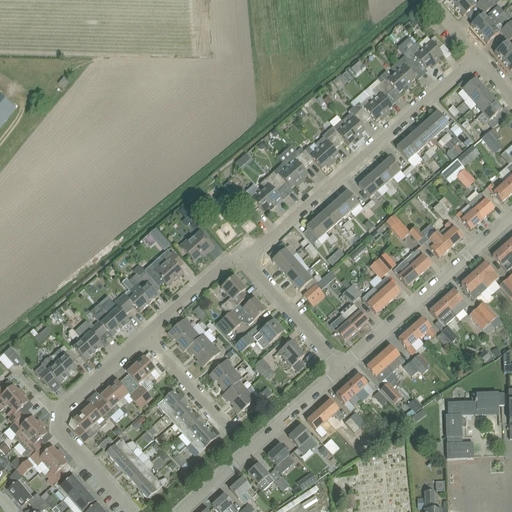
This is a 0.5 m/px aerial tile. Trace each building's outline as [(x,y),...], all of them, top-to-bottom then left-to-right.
[(448,0),(455,8),(465,0),(448,0)] [(476,6),(480,11),(490,2),(492,0),(482,0),(481,1),(480,0),(465,0),(455,8),(463,17),(471,11),(476,6)] [(483,15),(494,6),(490,2),(480,11),(483,15)] [(471,26),(479,35),(504,14),(498,7),(485,18),(483,15),(478,19),(471,26)] [(495,29),(499,25),(501,27),(508,20),(504,14),(479,35),(487,44),(499,34),(495,29)] [(414,28),(419,23),(416,19),(410,24),(414,28)] [(504,37),(511,30),(511,21),(500,32),(504,37)] [(397,40),(393,34),(388,38),(393,44),(397,40)] [(430,41),(431,42),(422,50),(436,66),(440,62),(438,59),(443,56),(438,51),(443,46),(435,37),(430,41)] [(507,42),(502,46),(494,53),(502,62),(511,53),(511,46),(511,47),(507,42)] [(432,69),(436,66),(422,50),(418,46),(404,57),(416,70),(421,65),(426,70),(430,67),(432,69)] [(511,53),(502,62),(511,72),(511,70),(511,53)] [(404,57),(391,69),(396,74),(395,74),(409,89),(413,85),(411,83),(416,79),(411,74),(416,70),(404,57)] [(356,65),(361,71),(365,68),(360,62),(356,65)] [(409,89),(395,74),(391,78),(386,72),(377,80),(381,84),(381,85),(389,94),(394,89),(399,94),(403,90),(405,93),(409,89)] [(69,83),(68,82),(64,78),(59,84),(63,89),(69,83)] [(469,99),(482,87),(475,80),(462,91),(469,99)] [(384,98),(389,94),(381,85),(372,92),(374,94),(368,98),(386,118),(390,114),(388,112),(393,108),(384,98)] [(482,87),(469,99),(476,106),(489,95),(482,87)] [(489,95),(476,106),(483,114),(495,103),(489,95)] [(0,128),(16,109),(0,96),(0,128)] [(321,106),(325,102),(324,101),(321,97),(317,101),(321,106)] [(354,108),(353,108),(366,122),(371,118),(376,123),(380,119),(382,121),(386,118),(368,98),(361,105),(359,103),(354,108)] [(495,103),(483,114),(489,122),(502,111),(495,103)] [(361,126),(366,122),(353,108),(348,113),(350,115),(342,122),(346,126),(345,126),(359,141),(363,137),(361,135),(365,131),(361,126)] [(449,126),(444,120),(438,113),(429,120),(441,133),(449,126)] [(432,140),(441,133),(429,120),(421,127),(432,140)] [(333,128),(327,133),(339,146),(344,141),(349,146),(353,143),(355,145),(359,141),(345,126),(346,126),(342,122),(342,121),(334,128),(333,128)] [(449,130),(457,137),(463,131),(454,124),(449,130)] [(424,148),(432,140),(421,127),(413,135),(424,148)] [(493,138),(497,134),(493,129),(489,133),(493,138)] [(315,146),(318,149),(318,150),(332,165),(336,161),(334,159),(338,155),(334,150),(339,146),(327,133),(322,137),(323,139),(315,146)] [(478,143),(486,152),(490,149),(495,154),(502,148),(496,142),(489,134),(478,143)] [(424,148),(413,135),(405,142),(416,155),(424,148)] [(454,138),(452,140),(449,143),(453,148),(456,145),(459,143),(454,138)] [(397,149),(408,162),(416,155),(405,142),(397,149)] [(461,165),(473,155),(476,158),(479,155),(473,147),(457,161),(461,165)] [(332,165),(318,150),(314,154),(308,148),(305,152),(300,156),(308,165),(313,161),(322,170),(326,166),(328,169),(332,165)] [(446,156),(452,162),(459,155),(454,149),(452,151),(450,151),(448,151),(446,156)] [(303,170),(308,165),(300,156),(296,152),(282,164),(288,170),(301,184),(305,181),(303,178),(307,175),(303,170)] [(390,159),(382,166),(393,179),(401,172),(390,159)] [(385,186),(389,190),(392,187),(393,188),(393,187),(389,183),(393,179),(382,166),(374,173),(385,186)] [(301,184),(288,170),(288,171),(284,174),(279,167),(269,176),(281,189),(286,184),(291,189),(295,186),(297,188),(301,184)] [(465,170),(456,177),(466,189),(475,181),(465,170)] [(366,180),(378,193),(385,186),(374,173),(366,180)] [(265,191),(261,194),(274,208),(278,204),(276,202),(280,198),(276,193),(281,189),(269,176),(260,184),(265,191)] [(370,200),(374,196),(378,200),(381,197),(378,193),(366,180),(358,187),(370,200)] [(502,204),(511,194),(511,191),(505,183),(497,190),(491,184),(487,188),(502,204)] [(274,208),(261,194),(254,185),(246,192),(248,195),(243,200),(254,213),(259,208),(264,213),(268,209),(270,212),(274,208)] [(231,191),(231,195),(236,200),(239,200),(239,192),(231,191)] [(339,199),(351,212),(359,205),(347,192),(339,199)] [(480,194),(476,198),(468,205),(482,221),(494,210),(480,194)] [(453,210),(444,198),(438,203),(439,204),(448,214),(453,210)] [(339,199),(331,207),(342,220),(351,212),(339,199)] [(448,214),(439,204),(433,209),(441,219),(448,214)] [(482,221),(468,205),(468,206),(473,212),(465,218),(460,212),(456,216),(470,232),(482,221)] [(185,219),(184,221),(188,226),(190,224),(195,230),(197,229),(200,226),(201,224),(185,206),(179,212),(185,219)] [(342,220),(331,207),(323,214),(334,227),(342,220)] [(323,214),(315,221),(326,234),(334,227),(323,214)] [(386,223),(402,241),(409,234),(410,234),(409,233),(394,216),(386,223)] [(306,228),(313,236),(318,241),(326,234),(315,221),(306,228)] [(374,227),(370,222),(365,226),(369,232),(374,227)] [(463,238),(456,231),(448,222),(444,226),(450,232),(442,239),(451,249),(463,238)] [(409,234),(411,237),(417,243),(418,243),(423,239),(424,238),(421,234),(415,228),(409,233),(410,234),(409,234)] [(371,237),(375,243),(383,236),(378,231),(371,237)] [(190,242),(183,249),(194,262),(202,255),(203,257),(214,248),(207,240),(201,233),(190,242)] [(437,233),(429,240),(425,244),(439,259),(451,249),(442,239),(437,233)] [(171,245),(166,239),(159,245),(164,251),(171,245)] [(289,246),(287,248),(283,243),(273,252),(278,256),(272,261),(279,269),(292,258),(296,254),(289,246)] [(308,255),(313,250),(310,246),(305,250),(308,255)] [(511,254),(505,246),(493,257),(507,273),(511,269),(511,267),(511,254)] [(350,250),(347,247),(341,252),(344,255),(350,250)] [(313,250),(308,255),(312,259),(317,254),(313,250)] [(417,250),(405,261),(419,277),(431,266),(417,250)] [(155,274),(160,279),(167,287),(174,281),(175,282),(184,275),(178,269),(183,265),(176,257),(172,253),(163,262),(166,264),(155,274)] [(378,261),(388,273),(396,265),(385,254),(378,261)] [(332,267),(338,261),(333,256),(327,261),(332,267)] [(292,258),(279,269),(286,277),(299,265),(292,258)] [(381,280),(388,273),(378,261),(370,269),(381,280)] [(419,277),(405,261),(393,271),(407,287),(419,277)] [(485,264),(473,274),(487,290),(499,279),(492,271),(485,264)] [(299,265),(286,277),(293,284),(306,273),(299,265)] [(136,275),(128,282),(149,305),(158,297),(152,289),(147,285),(142,290),(139,286),(143,283),(144,284),(150,279),(145,274),(139,267),(133,272),(136,275)] [(306,273),(293,284),(300,292),(312,281),(306,273)] [(325,277),(329,282),(334,278),(330,273),(325,277)] [(475,300),(479,297),(487,290),(473,274),(461,285),(475,300)] [(228,315),(239,306),(247,298),(242,293),(246,290),(235,277),(222,289),(230,299),(221,307),(228,315)] [(386,278),(382,282),(374,289),(388,305),(400,294),(393,286),(386,278)] [(140,313),(149,305),(128,282),(126,280),(121,284),(134,297),(129,301),(124,295),(119,299),(130,311),(134,307),(140,313)] [(511,303),(511,302),(511,286),(507,280),(499,287),(511,303)] [(310,305),(323,294),(316,286),(303,296),(310,305)] [(356,301),(362,297),(352,286),(351,288),(347,291),(356,301)] [(388,305),(374,289),(362,299),(369,308),(376,315),(388,305)] [(356,301),(347,291),(342,295),(351,305),(356,301)] [(456,317),(463,311),(467,307),(454,291),(442,302),(451,312),(456,317)] [(130,322),(125,316),(130,311),(119,299),(114,304),(118,308),(113,313),(110,310),(106,313),(121,330),(130,322)] [(247,306),(239,314),(250,326),(258,318),(265,312),(254,300),(247,306)] [(444,328),(456,317),(451,312),(442,302),(430,313),(438,322),(444,328)] [(476,310),(489,324),(496,318),(483,304),(476,310)] [(354,305),(342,316),(357,332),(368,322),(354,305)] [(193,312),(202,321),(207,316),(199,307),(193,312)] [(481,331),(489,324),(476,310),(469,316),(481,331)] [(232,332),(242,323),(236,316),(232,311),(228,315),(222,320),(224,322),(225,323),(232,332)] [(99,322),(93,327),(102,337),(107,332),(113,338),(121,330),(106,313),(102,316),(105,320),(101,324),(99,322)] [(357,332),(342,316),(330,327),(344,343),(357,332)] [(191,324),(190,323),(186,318),(168,334),(173,341),(175,340),(177,343),(192,329),(189,325),(191,324)] [(410,330),(419,340),(427,333),(432,339),(436,335),(422,319),(410,330)] [(88,321),(75,333),(94,354),(103,346),(98,340),(102,337),(93,327),(88,321)] [(274,322),(266,328),(253,340),(257,343),(263,351),(268,346),(276,339),(283,333),(274,322)] [(448,328),(442,334),(451,344),(457,339),(448,328)] [(178,346),(184,353),(200,338),(192,329),(177,343),(179,345),(178,346)] [(75,333),(73,330),(68,334),(70,335),(68,336),(73,342),(75,340),(78,344),(73,349),(71,346),(67,350),(76,360),(80,356),(85,362),(94,354),(75,333)] [(398,341),(405,348),(412,356),(416,353),(410,347),(419,340),(410,330),(398,341)] [(40,345),(46,340),(40,334),(39,336),(36,338),(35,339),(40,345)] [(451,344),(442,334),(436,338),(445,349),(451,344)] [(254,342),(248,335),(235,346),(241,354),(254,342)] [(193,355),(196,358),(211,345),(203,336),(201,338),(200,338),(184,353),(187,350),(192,356),(193,355)] [(291,368),(292,368),(297,374),(305,367),(300,361),(304,357),(291,342),(278,353),(291,368)] [(228,343),(224,347),(228,351),(232,348),(228,343)] [(215,349),(211,345),(196,358),(198,361),(197,362),(203,368),(221,353),(217,348),(215,349)] [(64,347),(51,358),(53,361),(53,360),(69,377),(77,369),(72,363),(76,360),(67,350),(64,347)] [(391,347),(379,358),(392,374),(405,363),(397,355),(391,347)] [(13,355),(13,351),(11,348),(4,355),(8,360),(13,355)] [(491,358),(482,348),(479,351),(482,354),(479,357),(484,364),(491,358)] [(140,361),(135,366),(151,383),(154,379),(151,375),(155,371),(161,377),(166,372),(155,360),(150,365),(142,356),(138,359),(140,361)] [(429,370),(417,357),(411,362),(419,372),(423,376),(429,370)] [(60,385),(69,377),(53,360),(53,361),(51,358),(35,372),(48,387),(55,380),(60,385)] [(381,384),(384,381),(392,374),(379,358),(367,368),(381,384)] [(253,368),(257,372),(261,376),(262,375),(270,368),(267,364),(263,359),(253,368)] [(216,381),(219,384),(234,371),(231,367),(232,366),(227,360),(217,369),(209,376),(215,382),(216,381)] [(419,372),(411,362),(403,369),(412,378),(419,372)] [(125,371),(132,378),(138,386),(143,382),(147,386),(151,383),(135,366),(131,370),(129,367),(125,371)] [(222,397),(242,380),(234,371),(219,384),(221,387),(220,388),(225,394),(222,397)] [(359,376),(347,386),(356,395),(363,389),(369,396),(374,392),(359,376)] [(18,391),(14,386),(14,385),(10,380),(0,388),(0,411),(1,412),(23,392),(20,389),(18,391)] [(113,385),(108,390),(123,407),(124,406),(127,403),(124,399),(129,395),(115,380),(111,383),(113,385)] [(229,402),(232,405),(247,391),(239,383),(242,380),(222,397),(228,403),(229,402)] [(381,390),(394,404),(401,398),(388,384),(381,390)] [(349,402),(356,395),(347,386),(336,396),(344,406),(345,405),(351,413),(355,409),(349,402)] [(152,400),(142,387),(136,393),(146,405),(152,400)] [(267,389),(262,394),(267,399),(272,394),(267,389)] [(98,405),(110,419),(115,414),(112,410),(116,406),(120,410),(123,407),(108,390),(104,394),(102,391),(98,395),(103,400),(98,405)] [(251,396),(247,391),(232,405),(234,407),(233,408),(238,415),(257,399),(253,394),(251,396)] [(9,428),(9,429),(25,415),(20,410),(29,403),(24,398),(26,396),(23,392),(1,412),(8,406),(11,411),(7,415),(10,418),(7,421),(12,426),(9,428)] [(136,393),(135,392),(130,397),(129,398),(140,410),(146,405),(136,393)] [(166,416),(184,400),(180,396),(178,397),(173,392),(157,406),(166,416)] [(378,393),(374,397),(382,406),(386,402),(378,393)] [(447,439),(447,445),(462,444),(462,417),(485,416),(485,411),(498,410),(498,407),(498,395),(498,394),(476,395),(471,395),(472,403),(448,404),(448,416),(446,417),(446,439),(447,439)] [(412,410),(414,414),(422,407),(415,399),(407,406),(412,410)] [(184,400),(166,416),(174,425),(190,411),(186,406),(188,404),(184,400)] [(345,418),(336,409),(330,401),(318,411),(327,421),(334,415),(340,422),(345,418)] [(87,409),(82,414),(97,430),(98,432),(100,431),(99,429),(100,427),(101,428),(106,424),(105,423),(110,419),(98,405),(93,409),(88,404),(85,407),(87,409)] [(190,411),(174,425),(182,435),(200,419),(197,414),(195,416),(190,411)] [(320,428),(327,421),(318,411),(307,422),(314,429),(322,438),(326,435),(320,428)] [(424,411),(412,418),(415,423),(427,416),(424,411)] [(90,430),(93,434),(97,430),(82,414),(77,418),(75,416),(71,419),(79,428),(74,433),(85,445),(90,440),(89,439),(85,434),(90,430)] [(351,418),(360,429),(365,425),(356,414),(351,418)] [(14,438),(19,444),(42,424),(39,420),(37,422),(32,417),(24,425),(19,420),(25,415),(9,429),(16,437),(14,438)] [(147,422),(142,417),(138,421),(142,426),(147,422)] [(354,435),(360,429),(351,418),(344,424),(354,435)] [(191,444),(207,430),(202,425),(204,423),(200,419),(182,435),(191,444)] [(137,431),(142,427),(137,422),(132,426),(137,431)] [(42,424),(19,444),(26,452),(23,454),(28,460),(29,459),(30,459),(36,453),(43,447),(39,442),(47,434),(43,429),(45,427),(42,424)] [(289,438),(299,449),(304,455),(310,449),(311,451),(317,446),(311,438),(301,427),(289,438)] [(153,429),(149,432),(153,437),(157,434),(153,429)] [(207,430),(191,444),(199,454),(217,438),(213,433),(211,435),(207,430)] [(147,434),(142,438),(148,444),(153,440),(147,434)] [(162,444),(166,441),(162,436),(157,439),(162,444)] [(114,463),(135,444),(133,442),(125,445),(121,440),(106,453),(114,463)] [(331,441),(327,444),(324,447),(332,456),(339,450),(331,441)] [(0,447),(0,450),(4,456),(11,450),(4,443),(0,447)] [(114,463),(123,472),(138,459),(133,453),(137,447),(135,444),(114,463)] [(446,445),(447,451),(447,461),(473,460),(473,444),(462,444),(447,445),(446,445)] [(295,463),(286,454),(280,446),(279,447),(268,457),(274,464),(277,467),(275,468),(281,475),(289,468),(294,463),(295,463)] [(36,453),(30,459),(28,460),(34,467),(33,467),(40,474),(42,472),(62,454),(59,450),(57,452),(52,447),(40,458),(36,453)] [(328,454),(323,448),(319,451),(325,457),(328,454)] [(159,457),(164,462),(169,457),(164,452),(159,457)] [(58,472),(60,471),(68,464),(63,459),(65,457),(62,454),(42,472),(49,480),(47,482),(52,488),(63,477),(58,472)] [(17,459),(11,464),(16,471),(23,465),(17,459)] [(131,481),(151,463),(149,461),(142,464),(138,459),(123,472),(131,481)] [(33,467),(34,467),(28,460),(23,465),(16,471),(22,477),(33,467)] [(172,471),(176,468),(172,462),(167,466),(172,471)] [(131,481),(139,490),(154,477),(149,472),(153,465),(151,463),(131,481)] [(270,486),(274,482),(269,476),(259,465),(248,474),(258,485),(257,486),(262,493),(270,486)] [(306,478),(311,485),(317,481),(312,474),(306,478)] [(168,481),(166,479),(158,482),(154,477),(139,490),(148,500),(168,481)] [(65,499),(67,497),(80,486),(79,484),(77,483),(73,478),(64,486),(61,488),(57,483),(54,486),(65,499)] [(282,478),(276,484),(275,484),(283,493),(290,487),(282,478)] [(245,504),(251,498),(252,500),(257,496),(249,487),(242,480),(230,490),(237,498),(238,500),(239,499),(245,504)] [(18,482),(8,491),(22,508),(28,503),(33,509),(45,503),(45,502),(40,498),(37,494),(32,498),(18,482)] [(444,482),(435,482),(435,491),(444,491),(444,482)] [(88,494),(80,486),(67,497),(75,505),(88,494)] [(424,493),(425,511),(440,511),(441,511),(435,511),(434,493),(424,493)] [(80,511),(84,511),(95,502),(93,501),(92,499),(88,494),(75,505),(80,511)] [(224,496),(213,506),(217,511),(238,511),(239,511),(233,505),(231,503),(224,496)] [(354,496),(345,497),(347,511),(356,510),(354,496)] [(34,511),(42,511),(47,510),(50,508),(45,503),(33,509),(34,511)]
